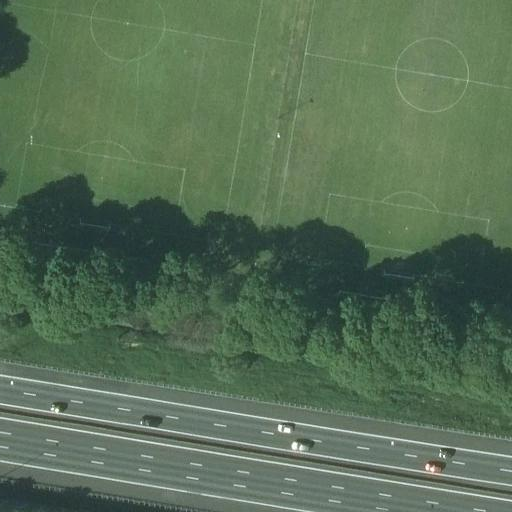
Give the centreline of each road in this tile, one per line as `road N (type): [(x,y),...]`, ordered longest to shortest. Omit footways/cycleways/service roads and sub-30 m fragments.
road 1 (motorway): [(511,471),(0,390)]
road 2 (motorway): [(0,439),(447,511)]
